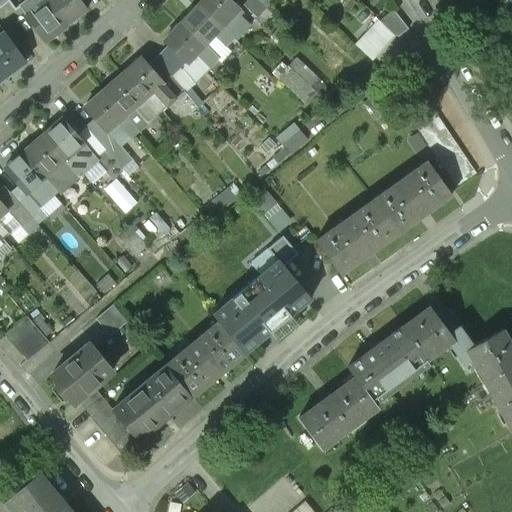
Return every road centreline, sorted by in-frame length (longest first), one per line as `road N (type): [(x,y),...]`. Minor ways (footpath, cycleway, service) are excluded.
road 1 (residential): [(122,510),(354,306),(511,200)]
road 2 (unknown): [(12,376),(198,224)]
road 3 (residential): [(511,168),(409,0)]
road 4 (residential): [(122,510),(0,361)]
road 5 (residential): [(0,119),(140,0)]
